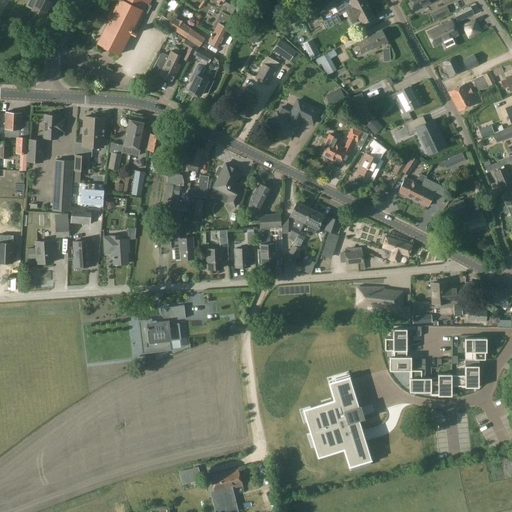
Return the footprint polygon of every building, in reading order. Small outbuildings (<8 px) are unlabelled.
[(34,0),(35,1),(36,1),(32,9),(32,10),(44,16),(51,1),(50,1),(50,0),(34,0)] [(103,48),(110,52),(112,53),(113,50),(121,54),(131,32),(135,34),(145,12),(147,13),(151,5),(149,4),(150,0),(113,0),(104,19),(108,21),(97,42),(104,46),(103,48)] [(230,12),(235,14),(240,4),(231,0),(227,0),(224,6),(222,9),(226,11),(227,8),(231,9),(230,12)] [(252,0),(247,14),(254,16),(259,0),(252,0)] [(328,5),(325,0),(316,0),(312,2),(317,11),(328,5)] [(345,0),(350,8),(346,10),(353,24),(357,22),(355,19),(358,17),(361,23),(374,16),(365,0),(345,0)] [(409,0),(414,10),(435,0),(409,0)] [(449,13),(446,6),(440,9),(443,16),(449,13)] [(469,8),(454,14),(458,22),(472,15),(469,8)] [(215,29),(208,42),(219,47),(225,34),(233,18),(221,12),(215,23),(218,24),(215,29)] [(205,38),(193,30),(191,29),(172,17),(166,25),(186,37),(185,38),(199,47),(205,38)] [(275,23),(278,30),(290,24),(286,17),(275,23)] [(461,25),(468,39),(482,33),(475,18),(461,25)] [(454,25),(430,37),(437,52),(445,48),(446,51),(458,45),(457,42),(461,40),(454,25)] [(368,38),(357,43),(363,53),(373,48),(387,41),(382,30),(368,37),(368,38)] [(176,34),(171,31),(167,37),(174,40),(176,34)] [(273,51),(295,66),(302,55),(286,44),(288,41),(282,37),(273,51)] [(310,40),(304,44),(312,59),(318,55),(310,40)] [(189,62),(192,55),(196,47),(193,45),(193,44),(191,43),(189,47),(189,46),(183,59),(189,62)] [(460,54),(473,48),(471,44),(458,50),(460,54)] [(213,56),(196,47),(192,55),(209,63),(213,56)] [(159,77),(165,79),(166,77),(172,81),(180,64),(179,63),(182,57),(178,55),(179,55),(171,51),(169,56),(163,52),(157,64),(159,66),(157,72),(160,73),(160,74),(160,75),(159,77)] [(278,63),(267,57),(256,78),(266,84),(278,63)] [(455,57),(442,63),(449,77),(462,71),(455,57)] [(335,71),(329,59),(321,63),(327,75),(335,71)] [(462,65),(467,76),(478,71),(473,60),(462,65)] [(204,68),(198,65),(190,81),(192,81),(188,89),(200,95),(208,81),(207,81),(208,78),(201,75),(204,68)] [(495,77),(504,73),(501,66),(492,70),(495,77)] [(495,82),(490,71),(482,75),(488,86),(495,82)] [(511,75),(506,77),(506,79),(501,81),(503,89),(508,87),(509,92),(511,90),(511,75)] [(483,83),(473,87),(479,100),(489,95),(483,83)] [(464,85),(448,93),(458,112),(474,103),(464,85)] [(399,100),(405,111),(419,104),(414,96),(416,95),(412,87),(398,95),(396,92),(388,96),(392,104),(399,100)] [(246,117),(248,118),(257,101),(251,99),(254,94),(247,90),(245,95),(242,94),(239,100),(240,101),(234,110),(236,111),(235,112),(244,118),(246,117)] [(362,100),(360,94),(351,97),(353,104),(360,121),(371,117),(364,99),(362,100)] [(277,113),(270,128),(272,130),(271,132),(280,136),(281,134),(291,139),(299,124),(298,124),(301,118),(313,124),(319,111),(297,100),(291,113),(289,119),(277,113)] [(511,100),(502,105),(508,120),(511,117),(511,100)] [(5,137),(16,137),(15,154),(27,154),(28,139),(29,137),(21,137),(22,113),(6,112),(5,137)] [(45,114),(44,137),(58,138),(58,130),(63,130),(64,119),(62,119),(62,118),(60,116),(59,116),(59,115),(45,114)] [(105,117),(85,116),(83,155),(75,155),(75,169),(88,170),(88,155),(88,153),(90,151),(91,146),(103,146),(105,117)] [(434,118),(425,122),(422,116),(403,125),(404,127),(394,132),(398,140),(407,135),(418,130),(429,153),(446,145),(434,118)] [(133,147),(131,154),(139,155),(146,123),(129,119),(128,126),(136,128),(132,147),(133,147)] [(362,148),(365,142),(368,134),(363,132),(364,131),(352,125),(346,137),(348,138),(343,148),(336,144),(338,139),(329,135),(320,154),(321,155),(321,157),(326,159),(328,158),(334,161),(334,163),(339,166),(341,164),(343,166),(351,151),(350,151),(355,142),(357,142),(356,144),(361,147),(362,148)] [(122,152),(131,154),(133,147),(132,147),(136,128),(128,126),(124,146),(113,143),(111,152),(108,169),(118,171),(122,154),(122,152)] [(502,141),(511,137),(511,126),(498,132),(502,141)] [(159,152),(163,137),(151,134),(148,149),(151,150),(149,157),(154,158),(156,151),(159,152)] [(42,161),(43,140),(28,139),(27,154),(27,160),(42,161)] [(9,142),(0,141),(0,158),(9,159),(9,142)] [(362,148),(361,147),(359,151),(366,155),(357,172),(371,179),(379,161),(382,154),(376,151),(373,158),(366,154),(371,145),(365,142),(362,148)] [(191,146),(186,162),(189,163),(187,169),(196,171),(204,150),(191,146)] [(159,170),(165,171),(167,158),(159,157),(158,162),(155,161),(154,169),(155,169),(155,171),(158,172),(159,170)] [(412,157),(407,165),(402,172),(408,176),(417,160),(412,157)] [(181,161),(171,159),(168,176),(168,183),(171,183),(172,177),(176,177),(178,167),(180,167),(181,161)] [(53,210),(71,211),(73,161),(55,160),(53,210)] [(402,172),(407,165),(399,161),(392,171),(400,176),(402,172)] [(231,196),(227,203),(235,207),(243,191),(233,187),(241,171),(226,164),(214,188),(231,196)] [(501,188),(511,184),(505,168),(494,172),(501,188)] [(144,173),(135,172),(131,195),(141,196),(144,173)] [(398,192),(411,199),(415,190),(419,191),(421,186),(424,180),(425,177),(420,174),(416,183),(405,178),(398,192)] [(193,189),(192,196),(207,198),(209,179),(208,179),(209,177),(204,176),(203,176),(201,176),(199,190),(193,189)] [(438,194),(435,200),(442,203),(446,196),(442,188),(424,180),(421,186),(438,194)] [(171,183),(168,183),(167,188),(165,205),(174,206),(176,189),(171,189),(171,183)] [(104,186),(74,184),(72,206),(102,208),(104,186)] [(272,190),(259,184),(250,203),(262,209),(272,190)] [(438,194),(421,186),(419,191),(415,190),(411,199),(427,207),(431,198),(435,200),(438,194)] [(511,195),(510,191),(501,195),(506,206),(507,206),(511,216),(511,195)] [(463,201),(448,205),(452,216),(461,214),(463,222),(465,221),(469,234),(473,233),(473,231),(476,230),(477,232),(487,229),(482,212),(468,216),(463,201)] [(292,246),(293,246),(296,240),(297,238),(296,237),(303,222),(304,219),(310,209),(297,202),(290,215),(298,219),(290,234),(289,237),(293,239),(290,245),(292,246)] [(90,225),(91,208),(72,207),(71,216),(71,223),(90,225)] [(202,217),(203,207),(195,207),(194,216),(202,217)] [(298,249),(310,225),(317,229),(324,216),(310,209),(304,219),(303,222),(296,237),(297,238),(296,240),(293,246),(285,262),(292,266),(300,250),(298,249)] [(260,229),(273,228),(282,227),(282,214),(259,215),(260,229)] [(56,215),(48,216),(49,227),(55,226),(56,238),(69,237),(68,225),(71,225),(71,223),(71,216),(56,217),(56,215)] [(166,220),(165,229),(178,231),(179,221),(166,220)] [(327,220),(324,230),(337,234),(340,224),(327,220)] [(277,265),(276,254),(282,254),(282,227),(273,228),(274,243),(261,244),(262,266),(277,265)] [(178,234),(168,235),(168,247),(175,247),(175,249),(174,250),(175,250),(176,259),(181,259),(181,260),(187,259),(187,261),(192,261),(192,259),(194,259),(193,238),(179,239),(178,234)] [(399,245),(401,239),(388,234),(387,238),(385,237),(383,243),(385,243),(382,251),(389,253),(388,259),(396,262),(398,254),(397,253),(398,251),(399,252),(401,246),(399,245)] [(129,263),(128,252),(130,252),(129,239),(111,240),(111,236),(104,237),(105,254),(111,253),(111,256),(113,256),(114,264),(129,263)] [(398,254),(396,262),(400,263),(401,257),(408,259),(409,257),(411,257),(413,251),(411,250),(413,243),(401,239),(399,245),(401,246),(399,252),(398,251),(397,253),(398,254)] [(52,241),(36,242),(38,263),(53,263),(52,241)] [(92,253),(92,241),(74,242),(76,267),(84,266),(84,268),(85,269),(89,269),(90,268),(90,266),(91,266),(90,253),(92,253)] [(0,264),(13,265),(14,244),(0,243),(0,264)] [(220,249),(208,249),(208,269),(223,269),(223,260),(228,259),(227,243),(220,243),(220,249)] [(250,267),(249,248),(235,249),(236,267),(250,267)] [(354,253),(346,253),(347,262),(364,261),(363,252),(361,252),(354,253)] [(285,280),(294,280),(293,270),(284,270),(285,280)] [(446,282),(431,283),(432,304),(447,303),(447,301),(459,300),(458,287),(449,288),(446,289),(446,282)] [(382,285),(354,285),(353,303),(384,309),(384,311),(401,311),(401,290),(382,287),(382,285)] [(508,308),(511,291),(490,288),(487,305),(508,308)] [(453,305),(454,316),(462,315),(462,304),(453,305)] [(152,319),(138,321),(138,322),(139,322),(141,328),(141,330),(142,330),(144,351),(156,350),(157,352),(170,350),(169,341),(181,339),(179,324),(174,324),(173,320),(185,318),(184,305),(162,308),(163,321),(156,322),(156,321),(152,322),(152,319)] [(486,309),(469,308),(468,320),(485,321),(486,309)] [(431,314),(412,316),(413,324),(432,323),(431,314)] [(408,330),(394,330),(394,339),(386,339),(386,351),(394,351),(408,351),(408,330)] [(486,339),(465,339),(465,353),(474,353),(474,360),(485,360),(485,353),(486,353),(486,339)] [(408,351),(394,351),(394,357),(391,357),(391,371),(412,371),(412,357),(408,357),(408,351)] [(465,375),(452,375),(452,386),(465,386),(465,387),(478,387),(478,366),(465,366),(465,375)] [(350,371),(329,378),(336,399),(302,410),(306,424),(313,421),(316,431),(309,433),(313,448),(321,445),(324,455),(345,448),(351,470),(374,463),(357,409),(361,408),(350,371)] [(422,371),(412,371),(412,378),(410,378),(410,392),(430,392),(430,395),(432,395),(432,384),(432,378),(422,378),(422,371)] [(438,384),(432,384),(432,395),(438,395),(438,396),(451,396),(452,386),(452,375),(452,374),(438,374),(438,384)] [(232,488),(242,485),(238,469),(210,476),(214,493),(215,492),(216,498),(213,498),(216,511),(233,511),(238,511),(232,488)] [(178,481),(179,485),(183,484),(185,493),(189,491),(186,478),(178,481)]
